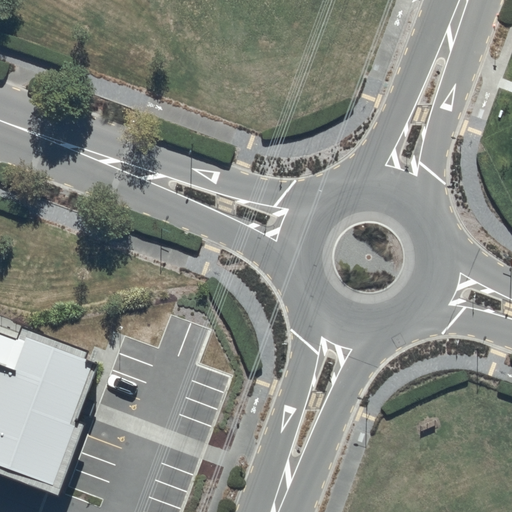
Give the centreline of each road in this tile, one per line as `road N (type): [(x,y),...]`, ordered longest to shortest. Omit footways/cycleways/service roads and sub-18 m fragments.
road 1 (unclassified): [(301,236),(0,121)]
road 2 (unclassified): [(461,0),(390,192)]
road 3 (unclassified): [(345,327),(273,511)]
